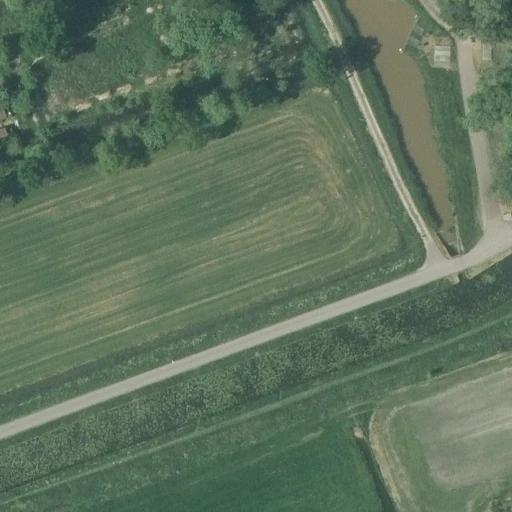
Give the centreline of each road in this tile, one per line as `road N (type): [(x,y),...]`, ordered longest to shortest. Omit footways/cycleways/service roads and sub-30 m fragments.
road 1 (unclassified): [(511,234),(437,271),(0,433)]
road 2 (track): [(437,271),(313,0)]
